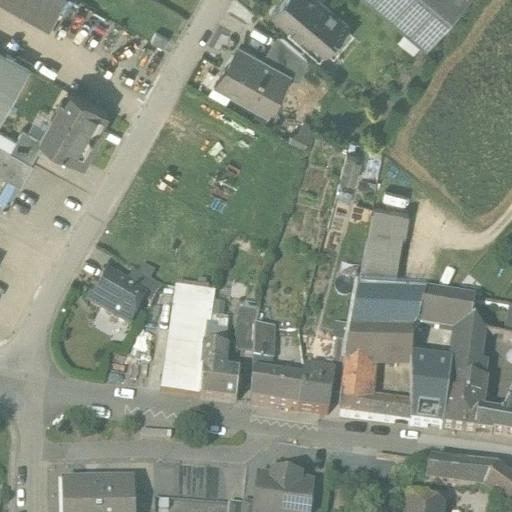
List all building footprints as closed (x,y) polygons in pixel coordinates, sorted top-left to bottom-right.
[(0,0),(0,3),(47,30),(63,0),(0,0)] [(312,45),(325,56),(348,30),(313,0),(283,0),(270,16),(308,48),(312,45)] [(470,0),(362,0),(424,53),(470,0)] [(151,43),(163,50),(168,41),(156,34),(151,43)] [(265,64),(280,73),(296,81),(307,63),(278,39),(265,64)] [(265,64),(241,49),(228,72),(224,71),(215,86),(264,115),(279,90),(272,87),(280,73),(265,64)] [(0,119),(29,68),(0,51),(0,119)] [(43,143),(42,144),(62,156),(64,153),(79,161),(92,137),(94,138),(101,126),(100,125),(106,114),(70,94),(64,104),(60,102),(50,120),(53,122),(42,142),(43,143)] [(9,154),(30,166),(42,144),(43,143),(42,142),(22,130),(9,154)] [(25,177),(31,166),(30,166),(9,154),(0,148),(0,175),(1,176),(1,177),(20,188),(26,177),(25,177)] [(360,156),(346,153),(339,180),(353,183),(360,156)] [(356,298),(391,299),(407,215),(374,208),(356,298)] [(133,272),(127,285),(129,292),(142,300),(141,302),(151,306),(160,288),(133,272)] [(123,285),(103,273),(87,303),(128,326),(141,302),(142,300),(129,292),(127,285),(123,285)] [(167,395),(199,399),(205,349),(207,327),(212,296),(177,291),(167,395)] [(466,336),(474,305),(469,304),(469,300),(463,299),(462,303),(447,300),(424,297),(424,299),(416,328),(454,334),(466,336)] [(343,385),(367,388),(365,405),(394,409),(409,411),(409,365),(411,334),(416,328),(424,299),(391,299),(356,298),(349,333),(344,364),(343,385)] [(233,355),(252,357),(253,333),(258,312),(254,310),(253,315),(240,313),(233,355)] [(511,313),(508,313),(502,342),(511,344),(511,313)] [(205,349),(225,350),(226,338),(214,337),(215,328),(207,327),(205,349)] [(332,355),(331,365),(330,371),(331,371),(330,378),(333,379),(330,397),(342,398),(343,385),(344,364),(349,333),(334,331),(332,343),(334,344),(332,355)] [(252,374),(269,377),(273,334),(253,333),(252,357),(252,374)] [(474,338),(466,336),(454,334),(449,371),(446,396),(456,398),(458,382),(480,385),(475,370),(468,369),(474,338)] [(225,350),(205,349),(199,399),(236,403),(239,378),(222,377),(225,350)] [(320,376),(302,374),(301,382),(297,411),(327,416),(330,397),(333,379),(330,378),(331,371),(330,371),(331,365),(322,363),(320,376)] [(409,411),(409,426),(427,428),(432,369),(409,365),(409,411)] [(432,369),(427,428),(441,430),(446,396),(449,371),(432,369)] [(249,404),(297,411),(301,382),(269,377),(252,374),(249,404)] [(446,396),(441,430),(476,434),(480,385),(458,382),(456,398),(446,396)] [(343,385),(342,398),(339,418),(393,424),(394,409),(365,405),(367,388),(343,385)] [(492,434),(511,437),(511,395),(502,417),(491,416),(489,435),(492,436),(492,434)] [(394,409),(393,424),(409,426),(409,411),(394,409)] [(494,499),(511,482),(495,470),(429,463),(427,484),(486,492),(494,499)] [(278,482),(257,480),(254,507),(252,511),(281,511),(286,478),(281,478),(278,479),(278,482)] [(291,479),(286,478),(281,511),(308,511),(312,487),(292,484),(293,481),(291,479)] [(504,508),(511,501),(511,482),(494,499),(504,508)] [(133,511),(133,483),(97,484),(97,511),(133,511)] [(61,511),(97,511),(97,484),(61,484),(61,511)] [(208,511),(209,500),(157,498),(156,511),(208,511)] [(427,501),(408,500),(407,511),(439,511),(439,510),(427,501)]
